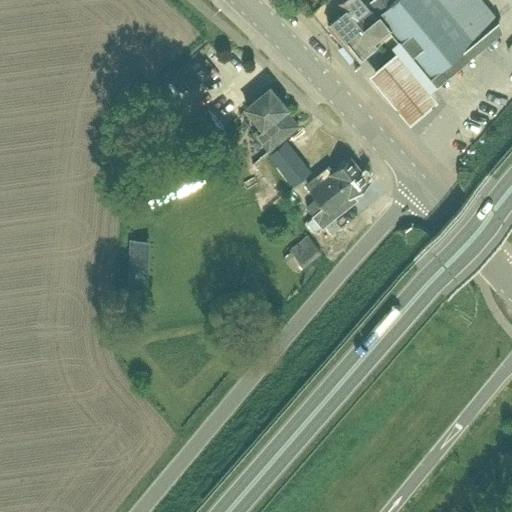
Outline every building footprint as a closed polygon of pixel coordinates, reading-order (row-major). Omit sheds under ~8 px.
[(326,21),(343,41),(354,32),(352,30),(354,28),(349,22),(360,13),(358,11),(369,2),(367,0),(345,0),(347,3),(326,21)] [(389,25),(429,74),(496,17),(481,0),(367,0),(369,2),(377,12),(366,21),(360,13),(349,22),(354,28),(352,30),(354,32),(343,41),(354,54),(389,25)] [(490,0),(497,8),(507,0),(490,0)] [(222,80),(230,64),(216,56),(208,72),(222,80)] [(270,84),(246,104),(262,123),(254,130),(269,148),(297,125),(283,107),(286,105),(270,84)] [(226,128),(207,107),(153,158),(173,179),(226,128)] [(268,153),(293,184),(310,170),(285,139),(268,153)] [(327,165),(306,182),(316,195),(305,204),(312,212),(323,203),(324,204),(324,205),(328,202),(326,199),(332,194),(330,191),(360,166),(350,154),(331,169),(327,165)] [(369,178),(360,166),(330,191),(332,194),(326,199),(328,202),(324,205),(324,204),(312,213),(321,225),(355,197),(351,192),(369,178)] [(303,266),(321,252),(307,233),(288,247),(303,266)]
